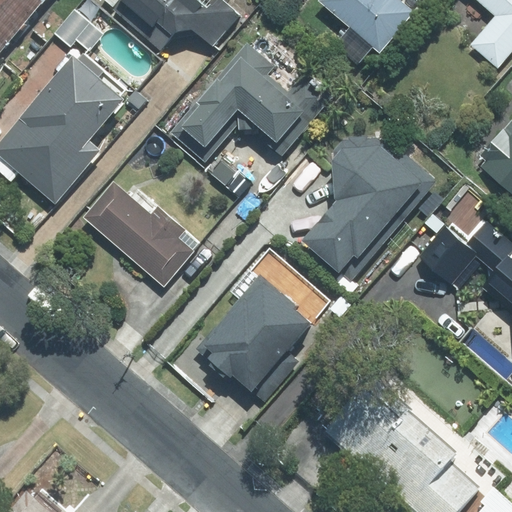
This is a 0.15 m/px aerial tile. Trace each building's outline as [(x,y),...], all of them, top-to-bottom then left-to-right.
[(0,0),(0,56),(48,0),(0,0)] [(243,14),(226,0),(98,0),(159,55),(187,24),(213,47),(243,14)] [(326,0),(385,53),(421,12),(406,0),(326,0)] [(501,65),(511,52),(511,0),(480,0),(497,15),(474,41),(501,65)] [(39,69),(54,83),(0,141),(0,151),(57,204),(109,148),(97,137),(133,98),(83,52),(75,45),(80,40),(91,51),(111,29),(80,1),(56,27),(68,38),(39,69)] [(279,65),(255,42),(174,128),(233,183),(243,172),(221,152),(248,124),(281,155),(336,96),(312,74),(294,94),(272,73),(279,65)] [(344,271),(363,251),(366,254),(440,178),(429,167),(415,154),(410,159),(370,120),(341,150),(345,200),(308,236),(344,271)] [(511,122),(480,161),(511,188),(511,122)] [(120,178),(88,214),(166,284),(200,246),(186,233),(192,226),(169,205),(161,214),(120,178)] [(511,241),(489,220),(470,240),(451,222),(422,252),(453,283),(481,254),(499,272),(486,285),(511,310),(511,241)] [(260,388),(335,304),(279,255),(198,345),(233,376),(239,370),(260,388)] [(384,361),(325,428),(419,511),(511,511),(511,493),(498,481),(507,471),(384,361)] [(349,459),(309,420),(286,443),(326,482),(349,459)] [(59,511),(34,488),(9,511),(59,511)]
